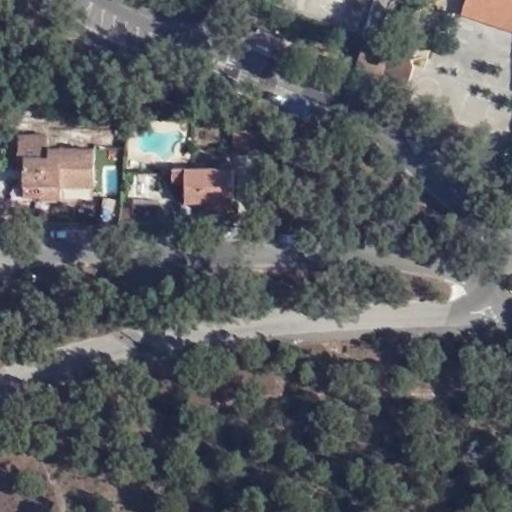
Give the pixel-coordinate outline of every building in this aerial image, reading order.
[(511,6),(491,0),(482,0),(480,7),(511,17),(511,6)] [(376,43),(369,66),(422,82),(429,60),(420,43),(410,43),(398,33),(376,43)] [(239,141),(264,142),(265,118),(241,116),(239,141)] [(45,172),(96,174),(99,136),(56,134),(56,123),(23,120),(22,146),(30,146),(27,181),(44,183),(45,172)] [(191,189),(213,190),(241,193),(243,192),(243,158),(179,155),(178,168),(190,169),(191,189)] [(241,193),(213,190),(214,202),(241,204),(241,193)] [(135,200),(165,200),(165,192),(135,191),(135,200)] [(134,214),(164,215),(165,200),(135,200),(134,214)]
